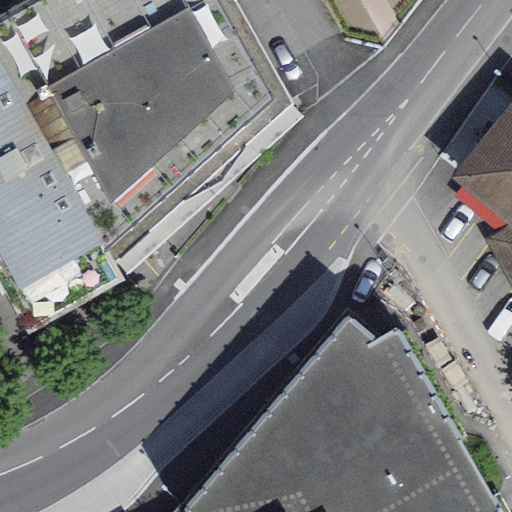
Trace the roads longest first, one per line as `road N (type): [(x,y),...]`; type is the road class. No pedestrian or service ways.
road 1 (secondary): [(362,153),(181,365),(78,442),(9,477)]
road 2 (residential): [(511,430),(362,153)]
road 3 (secondary): [(485,0),(362,153)]
road 4 (unknown): [(0,308),(78,442)]
